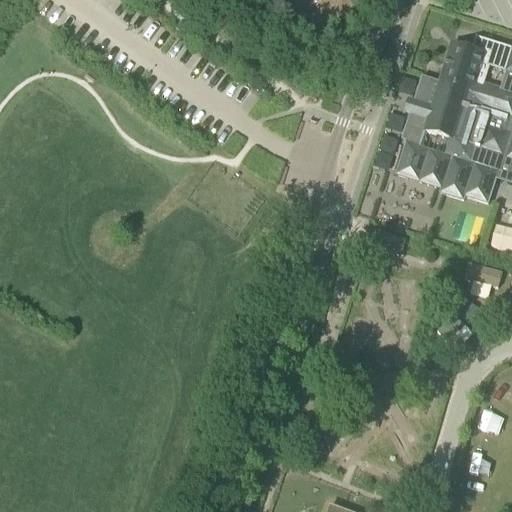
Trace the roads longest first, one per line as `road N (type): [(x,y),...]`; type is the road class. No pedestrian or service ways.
road 1 (secondary): [(216,511),(384,0)]
road 2 (track): [(162,0),(303,108)]
